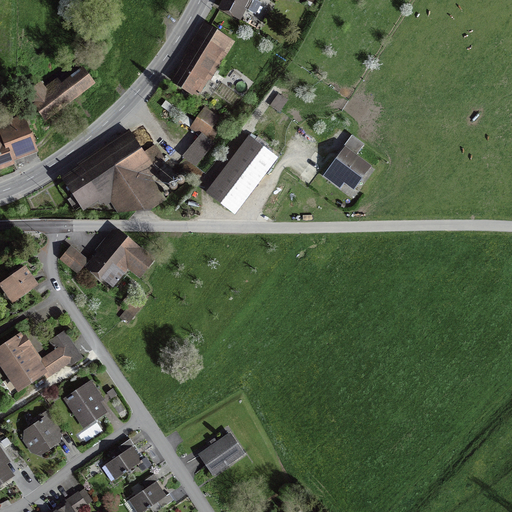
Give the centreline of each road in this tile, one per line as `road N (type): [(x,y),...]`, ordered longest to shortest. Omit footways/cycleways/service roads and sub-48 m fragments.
road 1 (tertiary): [(0,192),(73,151),(117,114),(164,59),(199,0)]
road 2 (residential): [(145,420),(59,292),(51,266),(55,225)]
road 3 (residential): [(7,511),(145,420)]
